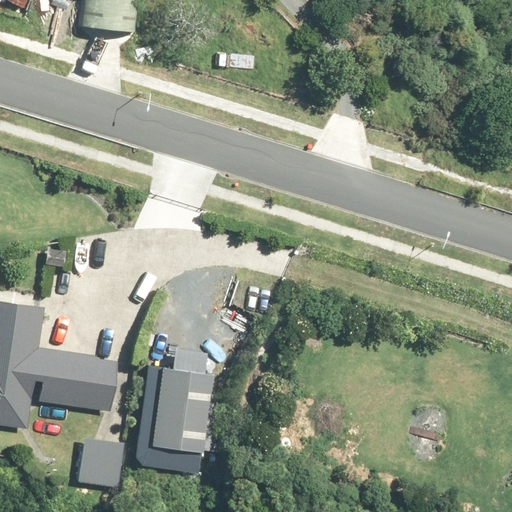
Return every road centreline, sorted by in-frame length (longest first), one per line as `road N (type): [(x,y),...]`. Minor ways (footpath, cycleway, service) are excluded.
road 1 (residential): [(511,231),(0,69)]
road 2 (unknown): [(348,179),(340,72),(287,0)]
